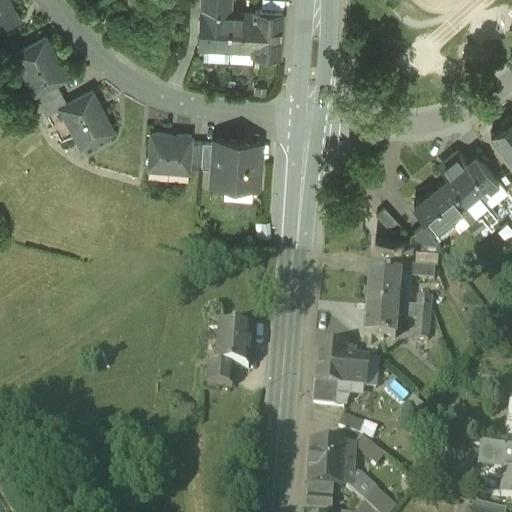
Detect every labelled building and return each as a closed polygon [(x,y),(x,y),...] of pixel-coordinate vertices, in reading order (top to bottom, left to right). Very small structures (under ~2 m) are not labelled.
[(0,0),(0,11),(20,1),(19,0),(0,0)] [(199,0),(198,27),(229,29),(230,0),(199,0)] [(253,0),(230,0),(229,29),(252,30),(253,0)] [(281,0),(253,0),(252,30),(252,34),(279,36),(281,0)] [(45,18),(14,35),(35,74),(56,63),(66,57),(45,18)] [(56,63),(35,74),(40,84),(61,73),(56,63)] [(67,85),(60,88),(81,128),(113,111),(92,71),(67,85)] [(61,73),(40,84),(46,96),(60,88),(67,85),(61,73)] [(509,91),(498,99),(501,103),(489,112),(511,140),(511,139),(511,93),(511,94),(509,91)] [(191,115),(151,112),(148,148),(188,151),(189,146),(190,120),(191,115)] [(202,121),(190,120),(189,146),(200,147),(202,121)] [(259,124),(215,120),(215,122),(213,148),(212,160),(256,163),(259,124)] [(215,122),(202,121),(200,147),(213,148),(215,122)] [(472,145),(457,127),(443,138),(446,141),(440,146),(446,155),(465,178),(477,193),(487,185),(483,181),(494,173),(488,165),(486,162),(485,162),(472,145)] [(497,158),(480,138),(472,145),(485,162),(486,162),(488,165),(497,158)] [(446,155),(413,181),(438,212),(452,200),(447,193),(457,185),(465,178),(446,155)] [(477,193),(465,178),(457,185),(469,200),(477,193)] [(400,201),(384,185),(375,193),(391,209),(400,201)] [(440,223),(422,200),(410,211),(430,232),(440,223)] [(406,217),(375,215),(374,228),(375,228),(373,247),(402,250),(403,250),(405,230),(406,217)] [(437,246),(423,245),(422,255),(436,257),(437,246)] [(402,250),(373,247),(371,266),(370,280),(401,282),(402,269),(401,269),(402,250)] [(436,257),(422,255),(421,266),(435,267),(436,257)] [(434,292),(411,290),(410,302),(433,304),(434,292)] [(399,298),(369,295),(368,307),(369,307),(367,327),(396,330),(397,310),(398,310),(399,298)] [(431,321),(417,320),(416,331),(430,332),(431,321)] [(396,330),(367,327),(366,347),(365,347),(364,359),(394,362),(395,349),(394,349),(395,343),(396,330)] [(416,331),(396,330),(395,343),(415,345),(415,342),(416,331)] [(430,332),(416,331),(415,342),(429,343),(430,332)] [(429,343),(415,342),(415,345),(413,364),(427,366),(429,343)] [(251,352),(218,349),(214,387),(208,386),(206,407),(231,410),(233,390),(247,391),(251,352)] [(348,371),(319,368),(312,427),(333,429),(335,408),(364,411),(365,405),(366,392),(367,382),(354,381),(355,374),(348,373),(348,371)] [(373,393),(366,392),(365,405),(371,406),(373,393)] [(364,448),(342,439),(338,450),(359,459),(364,448)] [(345,470),(311,467),(308,507),(333,509),(342,510),(343,492),(343,488),(344,475),(345,470)] [(511,511),(511,473),(479,469),(476,493),(505,497),(503,511),(511,511)] [(364,511),(354,502),(348,502),(347,497),(348,493),(343,492),(342,510),(345,510),(347,511),(364,511)]
